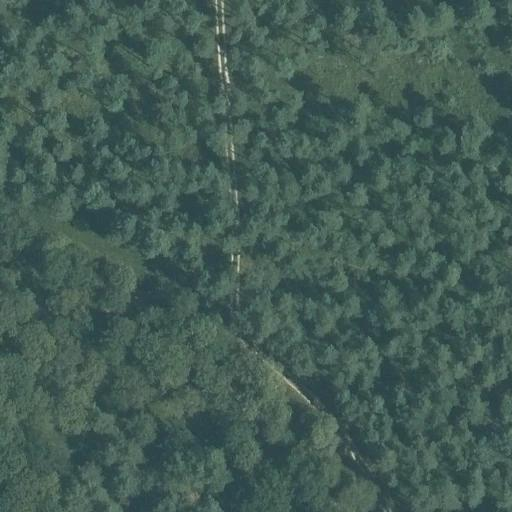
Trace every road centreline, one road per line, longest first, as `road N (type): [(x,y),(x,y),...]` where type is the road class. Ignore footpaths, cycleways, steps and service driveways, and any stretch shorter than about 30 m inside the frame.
road 1 (track): [(214,0),(238,323),(350,453),(377,511)]
road 2 (track): [(238,323),(43,223),(0,210)]
